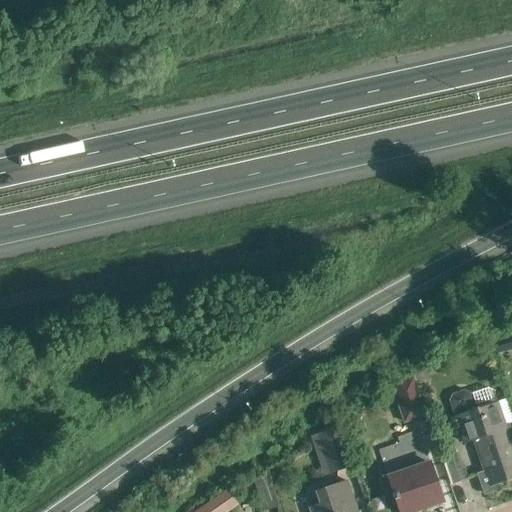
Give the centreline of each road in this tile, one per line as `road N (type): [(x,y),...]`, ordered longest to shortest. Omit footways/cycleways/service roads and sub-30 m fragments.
road 1 (motorway): [(55,511),(160,436),(361,312),(511,237)]
road 2 (motorway): [(0,231),(511,117)]
road 3 (motorway): [(511,59),(0,171)]
